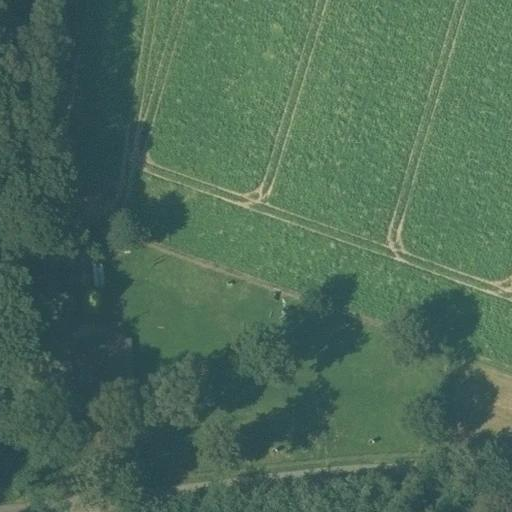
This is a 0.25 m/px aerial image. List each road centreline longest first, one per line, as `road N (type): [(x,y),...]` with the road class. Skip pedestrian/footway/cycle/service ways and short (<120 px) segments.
road 1 (track): [(86,504),(46,229),(71,30)]
road 2 (unclassified): [(511,463),(350,464),(86,504),(85,511)]
